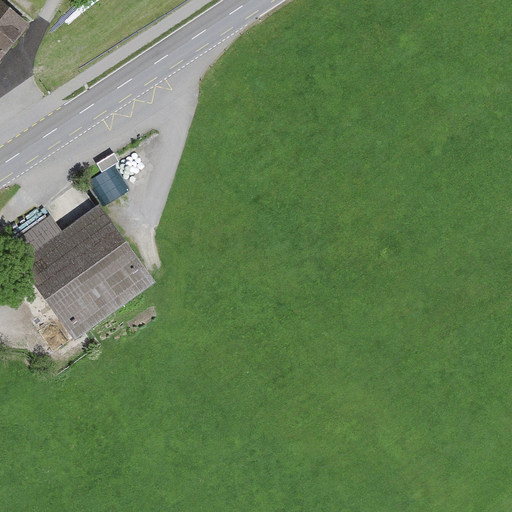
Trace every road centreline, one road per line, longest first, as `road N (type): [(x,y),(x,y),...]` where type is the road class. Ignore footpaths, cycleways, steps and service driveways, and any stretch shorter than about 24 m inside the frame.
road 1 (primary): [(254,0),(36,142)]
road 2 (residential): [(36,142),(17,89),(26,50),(54,0)]
